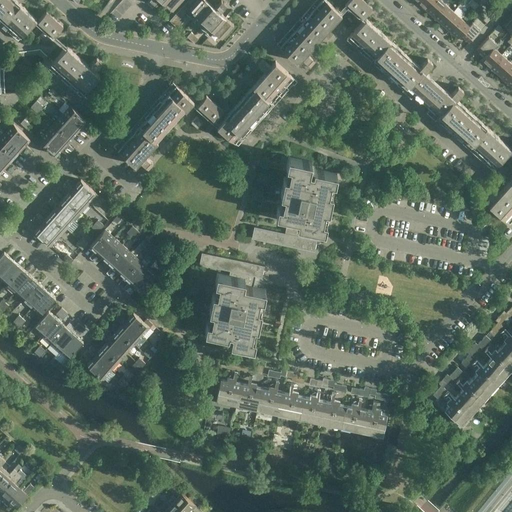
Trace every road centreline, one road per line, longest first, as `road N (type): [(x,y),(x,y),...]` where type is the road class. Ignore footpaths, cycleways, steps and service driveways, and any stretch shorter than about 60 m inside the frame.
road 1 (residential): [(382,367),(406,370),(499,265)]
road 2 (residential): [(470,259),(474,236),(467,226),(386,209),(376,215),(377,241)]
road 3 (residential): [(382,367),(388,343),(381,332),(318,319),(309,324),(310,352)]
